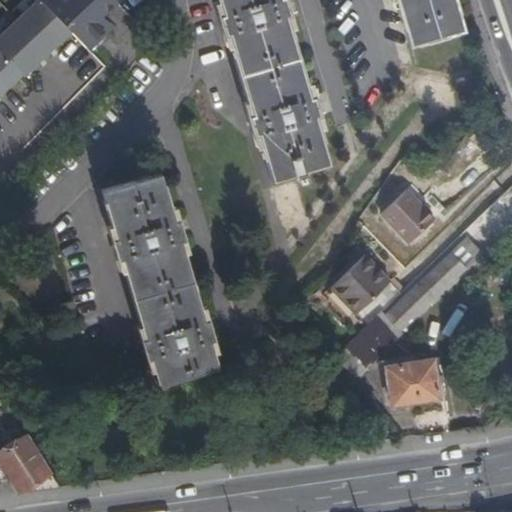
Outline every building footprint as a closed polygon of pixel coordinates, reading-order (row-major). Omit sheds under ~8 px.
[(0,51),(21,72),(23,75),(69,28),(40,0),(34,0),(0,34),(0,51)] [(218,0),(272,180),(294,174),(297,181),(305,179),(303,171),(329,164),(282,0),(218,0)] [(463,28),(455,0),(396,0),(409,44),(463,28)] [(0,92),(21,72),(0,51),(0,92)] [(484,97),(478,76),(456,83),(462,102),(484,97)] [(216,368),(160,173),(102,190),(159,385),(216,368)] [(410,242),(435,218),(407,190),(382,214),(410,242)] [(336,356),(358,382),(369,372),(369,371),(404,338),(401,335),(484,255),(468,239),(386,318),(381,313),(368,325),(336,356)] [(368,325),(381,313),(402,292),(364,254),(330,287),(368,325)] [(441,399),(435,360),(387,366),(392,406),(441,399)] [(0,446),(0,472),(5,480),(16,494),(58,487),(25,434),(24,435),(22,432),(14,437),(17,440),(8,446),(6,443),(0,446)]
